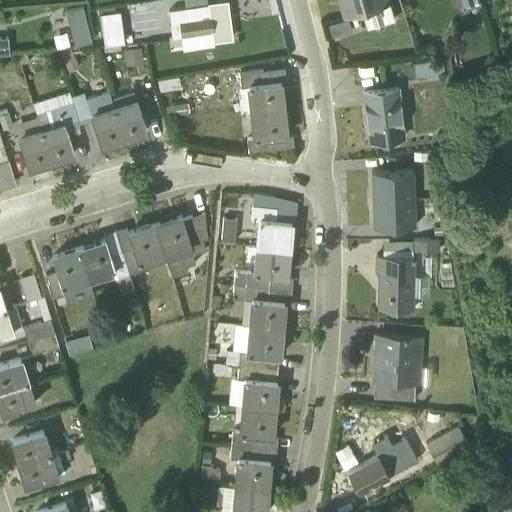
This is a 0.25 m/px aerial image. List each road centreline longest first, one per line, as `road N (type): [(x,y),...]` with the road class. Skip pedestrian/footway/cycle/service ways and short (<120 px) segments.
road 1 (residential): [(304,511),(326,342),(324,202),(314,179)]
road 2 (residential): [(0,222),(179,167),(314,179)]
road 3 (residential): [(314,179),(324,135),(297,0)]
